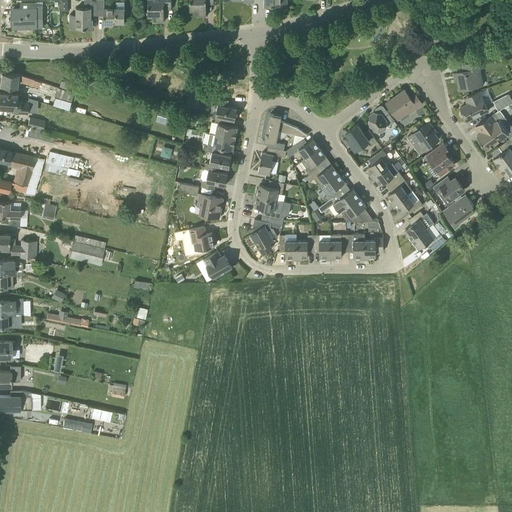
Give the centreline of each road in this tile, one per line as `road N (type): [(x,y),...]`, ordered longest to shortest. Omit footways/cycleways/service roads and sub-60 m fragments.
road 1 (residential): [(254,96),(233,217),(252,267),(369,272),(392,265),(382,214),(322,133)]
road 2 (residential): [(0,49),(91,52),(251,34)]
road 3 (residential): [(251,34),(378,0)]
